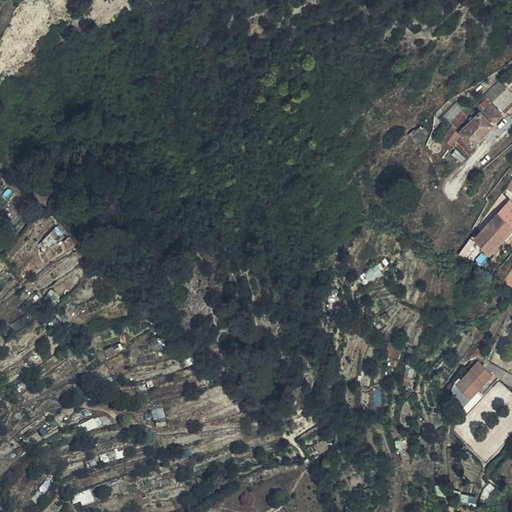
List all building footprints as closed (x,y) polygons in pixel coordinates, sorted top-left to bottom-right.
[(511,66),(499,79),(504,85),(511,78),(511,66)] [(501,111),(511,99),(511,97),(502,89),(489,101),(501,111)] [(473,111),(483,100),(479,96),(469,107),(454,105),(441,119),(448,125),(459,114),(468,121),(475,114),(473,111)] [(459,133),(462,137),(469,145),(498,115),(483,100),(473,111),(475,114),(468,121),(459,114),(448,125),(439,139),(449,147),(459,133)] [(221,149),(239,143),(236,134),(217,140),(221,149)] [(467,157),(469,154),(474,150),(469,145),(462,137),(455,144),(467,157)] [(438,145),(436,143),(432,142),(430,142),(428,144),(425,146),(425,149),(427,152),(428,155),(432,155),(436,153),(438,151),(439,147),(438,145)] [(511,207),(506,202),(496,213),(507,224),(511,228),(511,226),(511,207)] [(507,224),(496,213),(471,240),(483,251),(507,224)] [(507,224),(483,251),(487,255),(511,228),(507,224)] [(511,262),(497,282),(511,291),(511,262)] [(463,410),(496,376),(478,359),(446,394),(463,410)]
